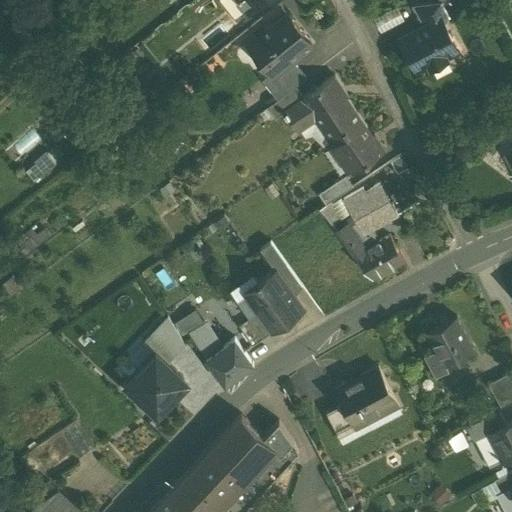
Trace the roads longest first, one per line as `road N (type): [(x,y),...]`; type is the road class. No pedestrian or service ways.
road 1 (secondary): [(122,511),(254,377),(476,251)]
road 2 (residential): [(343,0),(476,251)]
